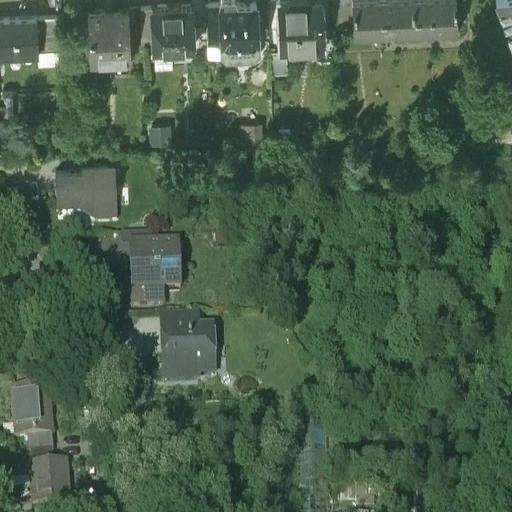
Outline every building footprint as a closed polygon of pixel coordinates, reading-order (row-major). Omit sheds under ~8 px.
[(398,0),(352,2),(354,39),(356,39),(356,34),(368,34),(368,38),(401,37),(401,32),(414,31),(414,36),(442,35),(442,30),(455,30),(455,34),(457,34),(455,0),(398,0)] [(511,0),(499,0),(497,1),(511,44),(511,0)] [(255,62),(258,59),(256,7),(237,8),(234,1),(221,2),(220,8),(221,46),(222,60),(226,64),(255,62)] [(318,4),(279,6),(280,33),(281,51),(300,50),(300,45),(320,44),(318,4)] [(280,33),(279,6),(267,6),(268,34),(280,33)] [(221,46),(220,8),(205,9),(207,47),(221,46)] [(153,48),(169,48),(169,51),(192,50),(191,11),(152,12),(153,48)] [(89,57),(110,56),(111,63),(129,62),(127,12),(87,14),(89,57)] [(36,22),(37,48),(62,47),(61,21),(36,22)] [(37,48),(36,22),(0,23),(0,60),(37,59),(37,48)] [(62,47),(37,48),(37,59),(62,58),(62,47)] [(175,70),(175,57),(156,57),(156,70),(175,70)] [(115,166),(80,167),(80,172),(55,173),(57,208),(92,207),(93,218),(116,217),(115,166)] [(152,245),(151,234),(120,236),(121,262),(129,261),(134,261),(134,258),(146,258),(146,246),(152,245)] [(138,296),(154,295),(154,290),(179,289),(178,257),(173,257),(172,244),(152,245),(146,246),(146,258),(134,258),(134,261),(135,283),(137,282),(138,296)] [(135,283),(134,261),(129,261),(131,304),(155,303),(154,295),(138,296),(137,282),(135,283)] [(159,330),(163,330),(188,329),(188,331),(196,331),(195,316),(159,317),(159,330)] [(188,329),(163,330),(164,352),(160,352),(161,371),(196,370),(195,366),(211,365),(210,330),(196,331),(188,331),(188,329)] [(11,389),(15,436),(25,435),(50,433),(46,386),(11,389)] [(322,431),(324,476),(492,471),(490,427),(322,431)] [(293,429),(295,511),(324,511),(324,492),(324,476),(322,431),(322,428),(293,429)] [(50,433),(25,435),(27,449),(51,446),(50,433)] [(51,446),(27,449),(28,462),(53,460),(51,446)] [(65,459),(53,460),(28,462),(32,504),(68,501),(65,459)] [(279,511),(279,487),(269,487),(268,483),(261,483),(261,488),(250,488),(251,511),(279,511)] [(324,492),(324,511),(492,511),(492,487),(324,492)]
